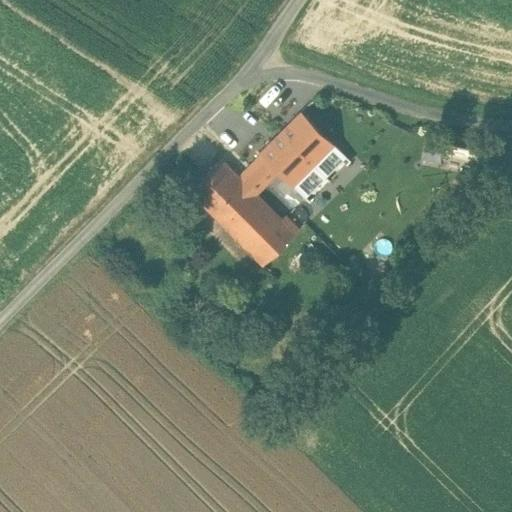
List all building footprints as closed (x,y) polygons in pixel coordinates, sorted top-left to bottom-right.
[(350,160),(301,110),(260,151),(262,152),(279,170),(309,201),(350,160)] [(471,166),(475,148),(456,144),(452,163),(471,166)] [(262,152),(240,175),(253,189),(259,195),(265,190),(262,187),(279,170),(262,152)] [(222,158),(190,190),(220,221),(253,189),(240,175),(222,158)] [(259,195),(253,189),(220,221),(263,264),(299,228),(286,214),(282,218),(259,195)]
